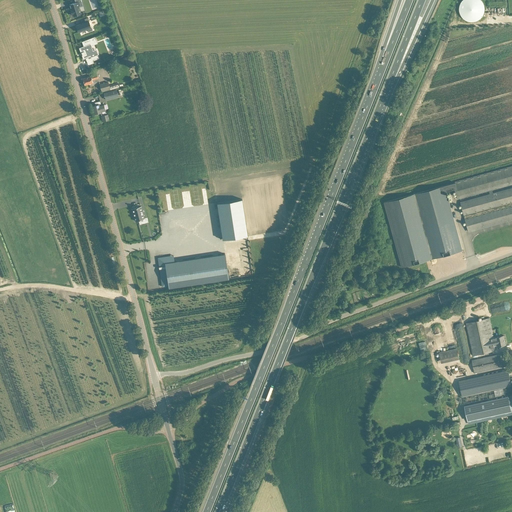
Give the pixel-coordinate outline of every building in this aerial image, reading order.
[(74,0),(75,2),(69,4),(71,8),(70,8),(72,15),(73,15),(73,16),(81,13),(79,6),(78,2),(81,1),(80,0),(74,0)] [(459,10),(459,11),(459,12),(460,13),(460,14),(461,15),(461,16),(462,17),(463,18),(463,19),(464,19),(465,20),(466,20),(467,21),(468,21),(469,22),(470,22),(471,22),(472,22),(474,22),(475,21),(476,21),(477,21),(478,20),(479,20),(480,19),(480,18),(481,18),(482,17),(483,16),(483,15),(484,14),(484,13),(484,12),(484,11),(485,10),(485,8),(484,7),(484,6),(484,5),(484,4),(483,3),(483,2),(482,1),(481,0),(480,0),(462,0),(462,1),(461,2),(460,3),(460,4),(460,5),(459,6),(459,8),(459,9),(459,10)] [(86,22),(76,26),(78,32),(87,29),(88,32),(92,30),(88,17),(84,19),(86,22)] [(84,46),(79,48),(83,59),(86,58),(91,56),(92,61),(93,61),(100,58),(98,52),(95,53),(93,48),(92,48),(91,44),(98,41),(96,36),(82,42),(84,46)] [(97,74),(83,78),(85,85),(99,81),(97,74)] [(108,82),(100,84),(102,92),(120,87),(118,83),(110,85),(108,82)] [(104,93),(106,99),(118,96),(116,90),(104,93)] [(94,114),(102,112),(106,111),(104,103),(101,104),(100,101),(95,102),(95,105),(92,106),(94,114)] [(455,183),(453,183),(455,189),(457,199),(489,190),(490,194),(461,202),(469,231),(511,219),(511,188),(493,193),(492,189),(511,183),(511,166),(455,182),(455,183)] [(446,191),(455,189),(453,183),(384,202),(402,267),(462,251),(446,191)] [(141,194),(135,196),(137,204),(143,202),(148,200),(146,193),(141,194)] [(223,239),(247,235),(242,199),(217,203),(223,239)] [(141,206),(132,208),(135,221),(144,219),(141,206)] [(172,262),(171,256),(158,258),(159,267),(159,269),(160,269),(162,286),(168,285),(169,288),(229,279),(225,254),(172,262)] [(466,323),(467,328),(473,355),(495,350),(493,344),(497,343),(497,346),(506,344),(504,335),(496,337),(496,338),(492,339),(492,337),(494,337),(490,318),(466,323)] [(458,349),(436,352),(438,363),(460,359),(458,349)] [(504,353),(500,354),(471,361),(473,373),(507,365),(504,353)] [(461,375),(464,375),(464,365),(452,366),(452,371),(460,370),(461,375)] [(459,381),(462,396),(511,385),(508,370),(459,381)] [(511,394),(480,402),(464,405),(468,421),(511,411),(511,394)]
